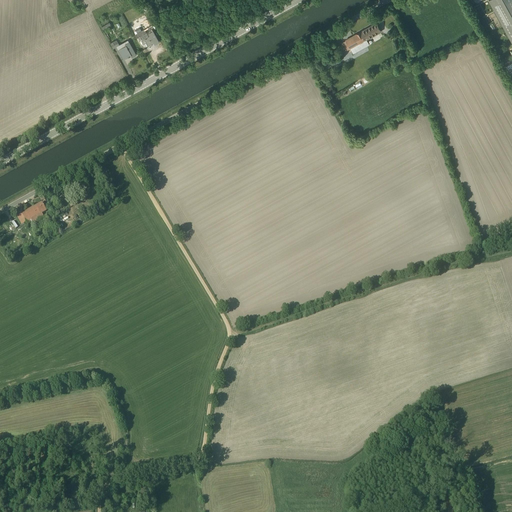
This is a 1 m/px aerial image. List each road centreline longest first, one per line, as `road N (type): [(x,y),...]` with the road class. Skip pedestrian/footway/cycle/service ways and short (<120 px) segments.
road 1 (track): [(120,145),(229,338),(198,457),(115,477),(101,489),(98,511)]
road 2 (unclassified): [(0,212),(386,0)]
road 3 (secondary): [(0,162),(296,0)]
road 4 (track): [(229,333),(511,248)]
